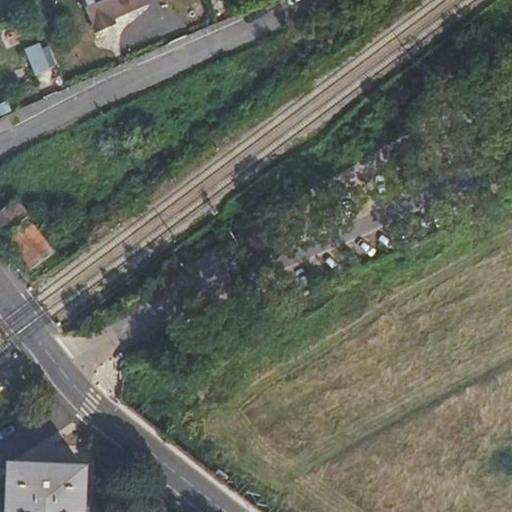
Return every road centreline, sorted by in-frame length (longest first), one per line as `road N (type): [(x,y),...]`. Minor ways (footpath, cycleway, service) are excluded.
road 1 (residential): [(0,141),(309,0)]
road 2 (residential): [(0,281),(81,390),(224,511)]
